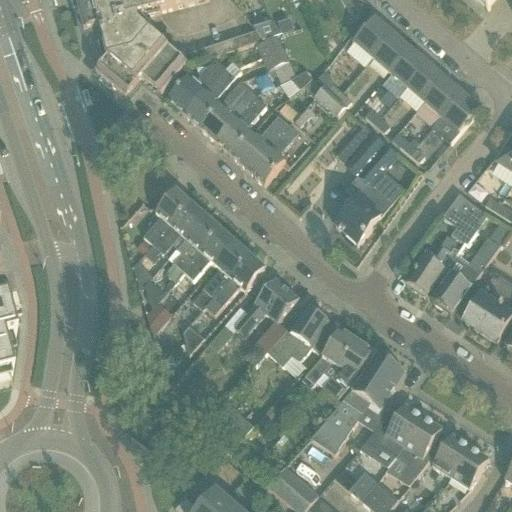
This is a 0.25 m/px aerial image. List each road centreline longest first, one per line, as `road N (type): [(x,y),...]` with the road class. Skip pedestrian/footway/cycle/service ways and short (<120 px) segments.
road 1 (secondary): [(70,448),(86,274),(3,0)]
road 2 (secondary): [(0,104),(55,278),(57,336),(35,442)]
road 3 (residential): [(361,301),(147,119)]
road 4 (residential): [(361,301),(511,110)]
road 5 (residential): [(511,395),(361,301)]
road 6 (residential): [(511,98),(393,0)]
